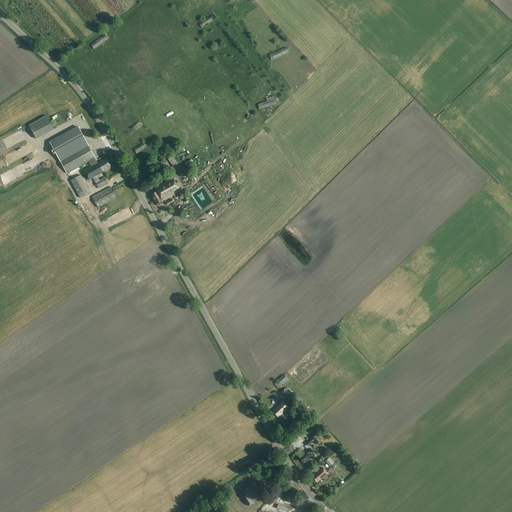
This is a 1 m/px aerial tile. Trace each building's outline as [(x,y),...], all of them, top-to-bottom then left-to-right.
[(201,28),(216,19),(213,14),(199,24),(201,28)] [(94,49),(108,39),(105,35),(91,45),(94,49)] [(271,60),(288,52),(286,48),(269,55),(271,60)] [(259,109),(276,104),(274,99),(257,104),(259,109)] [(47,116),(29,125),(37,139),(55,129),(47,116)] [(110,167),(106,159),(106,160),(105,158),(97,163),(78,127),(50,142),(59,159),(67,174),(89,162),(91,166),(83,170),(89,180),(110,169),(109,168),(110,167)] [(136,153),(146,147),(143,142),(133,149),(136,153)] [(180,167),(172,156),(168,159),(180,176),(187,171),(182,166),(180,167)] [(163,173),(171,169),(167,162),(159,166),(163,173)] [(80,198),(90,192),(80,175),(70,180),(80,198)] [(98,188),(108,183),(105,177),(95,182),(98,188)] [(178,188),(181,187),(178,181),(175,183),(172,177),(154,187),(157,191),(151,194),(158,206),(161,203),(160,201),(180,190),(178,188)] [(98,208),(116,197),(110,186),(91,197),(98,208)] [(187,222),(189,228),(197,226),(196,219),(187,222)] [(281,385),(287,379),(283,375),(277,381),(281,385)] [(285,397),(290,393),(285,389),(281,393),(285,397)] [(278,417),(288,408),(283,402),(272,411),(278,417)] [(316,445),(321,440),(316,434),(311,439),(305,443),(308,446),(313,442),(316,445)] [(305,462),(314,456),(309,449),(300,455),(301,456),(299,457),(302,462),(304,461),(305,462)] [(332,469),(336,465),(329,458),(325,461),(332,469)] [(312,476),(316,481),(317,482),(327,474),(322,468),(312,476)]
